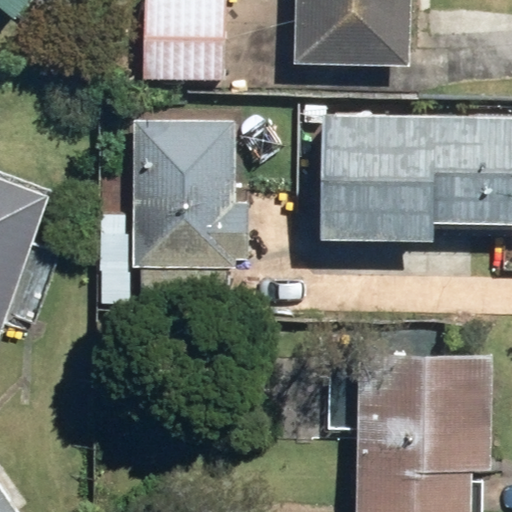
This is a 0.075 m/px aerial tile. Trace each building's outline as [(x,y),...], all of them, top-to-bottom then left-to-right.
[(230,0),(148,0),(145,73),(226,77),(230,0)] [(411,0),(298,0),(296,54),(409,58),(411,0)] [(325,232),(433,236),(433,214),(511,216),(511,110),(330,104),(325,232)] [(233,249),(242,249),(240,314),(311,315),(312,242),(289,242),(290,200),(252,199),(235,199),(237,120),(137,117),(133,265),(233,267),(233,249)] [(0,340),(8,314),(40,324),(61,256),(30,246),(48,191),(0,176),(0,340)] [(474,511),(476,468),(492,468),(496,346),(360,342),(355,511),(474,511)] [(319,364),(282,361),(281,378),(272,377),(270,408),(279,409),(277,438),(325,441),(328,397),(317,397),(319,364)] [(16,511),(0,488),(0,511),(16,511)]
